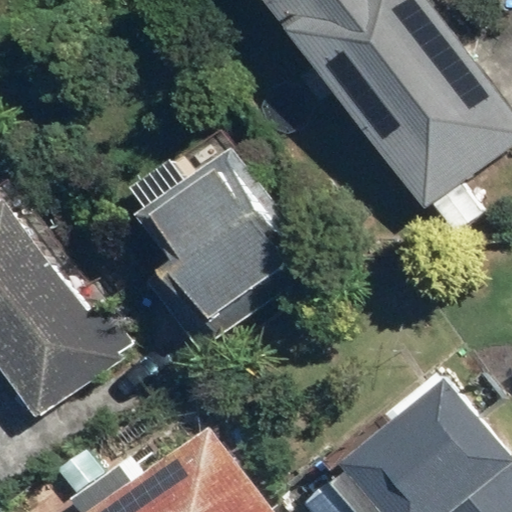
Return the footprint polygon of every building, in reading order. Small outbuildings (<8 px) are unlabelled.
[(511,154),(511,98),(443,0),(296,0),(463,241),(494,220),(469,184),(511,154)] [(331,258),(236,126),(149,184),(166,207),(156,214),(191,262),(160,284),(206,348),(331,258)] [(143,354),(24,181),(0,197),(0,344),(51,417),(143,354)] [(511,511),(511,434),(455,368),(403,415),(416,430),(346,489),(365,511),(511,511)] [(284,511),(225,432),(180,465),(169,451),(97,504),(102,511),(284,511)]
